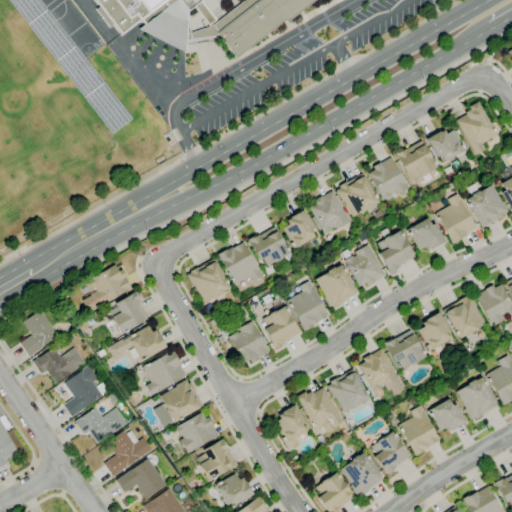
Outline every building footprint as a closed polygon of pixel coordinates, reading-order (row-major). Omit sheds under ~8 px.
[(144,25),(140,20),(121,35),(112,24),(109,27),(95,9),(99,7),(93,0),(200,0),(215,20),(207,26),(192,7),(186,11),(185,41),(185,52),(138,29),(144,25)] [(258,0),(217,32),(212,25),(244,0),(258,0)] [(315,0),(287,22),(285,20),(236,58),(216,33),(217,32),(258,0),(315,0)] [(215,36),(190,40),(185,41),(186,11),(189,33),(208,27),(211,24),(211,25),(212,25),(217,32),(216,33),(214,35),(215,36)] [(474,155),(454,121),(465,114),(464,113),(469,110),(467,107),(476,102),(489,125),(491,124),(496,133),(495,134),(496,135),(481,144),(484,149),(474,155)] [(442,163),(438,156),(435,157),(425,139),(438,131),(439,133),(443,130),(445,134),(451,130),(463,151),(442,163)] [(410,181),(405,173),(393,153),(401,149),(401,150),(404,149),(405,149),(420,140),(423,144),(423,145),(435,167),(428,172),(428,173),(419,178),(418,177),(413,180),(413,179),(410,181)] [(382,200),(366,174),(373,170),(371,167),(379,162),(379,163),(390,157),(408,188),(395,195),(393,192),(390,194),(390,195),(382,200)] [(453,169),(450,163),(456,159),(459,165),(453,169)] [(511,209),(510,211),(500,193),(503,191),(499,183),(503,181),(499,174),(502,173),(504,170),(507,168),(510,166),(511,165),(511,209)] [(351,217),(342,200),(341,201),(335,190),(339,188),(337,186),(345,182),(361,173),(363,177),(377,202),(371,206),(372,207),(365,211),(364,210),(351,217)] [(480,229),(464,200),(470,196),(470,195),(466,188),(472,184),(477,192),(490,185),(499,202),(501,201),(506,211),(502,213),(504,216),(497,220),(496,219),(480,229)] [(324,234),(307,208),(314,204),(312,201),(319,196),(320,197),(330,191),(349,221),(336,229),(334,226),(331,228),(331,229),(324,234)] [(452,244),(438,220),(437,221),(433,215),(435,215),(434,213),(449,205),(446,199),(455,194),(475,228),(464,234),(464,235),(460,238),(460,239),(452,244)] [(377,222),(370,215),(380,205),(387,212),(377,222)] [(300,252),(297,246),(292,249),(281,228),(287,224),(285,221),(289,219),(289,218),(302,210),(312,228),(309,230),(313,237),(308,240),(311,246),(300,252)] [(417,251),(405,230),(409,228),(425,218),(429,225),(433,223),(443,241),(431,249),(430,248),(426,250),(424,247),(417,251)] [(267,265),(262,257),(258,260),(246,240),(254,235),(254,237),(257,235),(258,236),(273,227),(276,232),(275,232),(289,254),(273,263),(273,262),(271,263),(271,262),(267,265)] [(389,275),(377,254),(381,252),(376,243),(383,239),(379,232),(385,228),(389,236),(398,231),(410,252),(413,257),(397,266),(398,267),(395,268),(396,270),(389,275)] [(361,243),(358,238),(363,235),(366,240),(361,243)] [(234,285),(233,284),(232,285),(230,282),(231,281),(229,278),(230,278),(216,255),(225,249),(226,250),(230,247),(231,248),(242,242),(262,276),(252,282),(249,277),(234,285)] [(358,287),(342,261),(343,260),(339,254),(347,249),(352,257),(355,255),(353,252),(366,245),(384,275),(373,282),(366,286),(364,283),(358,287)] [(202,303),(193,286),(192,287),(185,275),(189,273),(189,272),(196,267),(196,268),(212,259),(214,262),(228,288),(222,291),(223,293),(216,297),(215,295),(202,303)] [(88,313),(81,301),(90,296),(90,294),(95,291),(94,288),(92,289),(87,280),(113,265),(117,272),(120,270),(125,277),(124,278),(130,288),(88,313)] [(334,307),(332,305),(328,307),(322,297),(323,296),(314,280),(326,272),(325,271),(332,267),(333,269),(339,265),(353,289),(356,293),(340,302),(341,303),(334,307)] [(511,274),(503,279),(511,297),(511,274)] [(303,331),(290,307),(289,308),(287,305),(285,302),(286,302),(286,301),(301,292),(298,286),(307,281),(326,315),(316,321),(316,322),(311,325),(312,326),(303,331)] [(491,327),(473,296),(484,290),(483,289),(491,285),(492,288),(499,284),(511,307),(511,312),(506,316),(505,314),(502,316),(504,319),(491,327)] [(113,338),(103,320),(108,318),(106,315),(109,314),(107,312),(116,307),(114,303),(133,292),(138,300),(137,300),(147,321),(113,338)] [(471,333),(465,336),(464,335),(458,339),(441,310),(457,301),(464,296),(465,299),(470,296),(475,306),(474,307),(484,324),(477,328),(478,330),(471,333)] [(274,349),(263,329),(266,327),(261,319),(271,313),(267,306),(279,300),(282,307),(283,306),(295,327),(298,333),(283,342),(280,344),(281,345),(274,349)] [(28,356),(19,343),(30,335),(21,322),(39,310),(57,335),(28,356)] [(427,352),(416,331),(422,327),(420,323),(424,321),(424,320),(437,312),(448,331),(444,333),(448,339),(427,352)] [(81,331),(76,326),(83,320),(88,325),(81,331)] [(242,363),(227,337),(235,332),(236,334),(239,332),(238,329),(250,321),(268,352),(257,358),(258,359),(250,363),(248,360),(242,363)] [(511,333),(509,335),(502,325),(510,321),(511,324),(511,333)] [(114,359),(107,347),(131,333),(131,334),(147,325),(151,331),(154,330),(157,334),(157,333),(165,347),(147,357),(145,354),(139,357),(132,346),(120,354),(121,355),(114,359)] [(402,369),(397,361),(393,363),(382,343),(389,339),(390,340),(393,338),(393,339),(409,330),(411,334),(424,357),(417,361),(418,362),(413,364),(408,367),(407,366),(402,369)] [(55,384),(46,370),(40,374),(31,362),(52,347),(59,357),(72,347),(84,363),(55,384)] [(98,357),(96,352),(102,349),(105,354),(98,357)] [(372,392),(370,389),(369,389),(356,366),(363,362),(361,359),(368,354),(369,355),(380,349),(397,380),(384,387),(382,384),(379,386),(380,387),(372,392)] [(150,395),(145,385),(150,383),(140,367),(150,361),(150,363),(171,350),(179,364),(178,365),(184,376),(150,395)] [(502,406),(488,382),(487,382),(486,379),(487,379),(483,375),(499,366),(496,361),(506,355),(511,366),(511,398),(511,399),(511,400),(502,406)] [(70,418),(62,406),(74,397),(63,383),(82,369),(95,386),(101,382),(107,391),(70,418)] [(342,413),(333,396),(331,397),(325,386),(329,384),(328,382),(336,378),(352,369),(354,373),(362,388),(363,388),(367,395),(366,395),(368,398),(361,401),(362,403),(356,406),(355,405),(342,413)] [(105,379),(101,375),(106,371),(109,376),(105,379)] [(468,420),(462,410),(464,409),(454,392),(467,385),(466,383),(473,379),(474,381),(480,377),(494,402),(496,406),(481,415),(474,420),(472,417),(468,420)] [(173,423),(170,416),(168,417),(164,410),(166,409),(158,396),(175,386),(174,385),(184,379),(187,383),(189,382),(194,390),(193,391),(202,406),(201,406),(173,423)] [(313,430),(313,429),(312,430),(306,419),(307,418),(295,397),(303,392),(305,395),(310,392),(311,394),(322,387),(341,422),(332,427),(328,421),(313,430)] [(438,432),(429,417),(427,414),(426,411),(447,399),(451,406),(454,404),(464,422),(451,430),(451,429),(447,431),(445,428),(438,432)] [(287,450),(280,439),(281,438),(272,423),(279,419),(277,416),(281,413),(280,412),(293,405),(304,423),(300,425),(304,432),(293,438),(297,445),(287,450)] [(414,456),(400,432),(399,433),(398,430),(398,429),(396,427),(397,427),(396,425),(411,417),(408,411),(418,406),(437,440),(427,446),(427,447),(422,450),(423,451),(414,456)] [(96,444),(87,430),(82,434),(73,422),(94,407),(101,417),(114,407),(125,424),(96,444)] [(0,471),(0,408),(1,410),(2,413),(0,414),(1,416),(3,415),(9,426),(5,429),(16,450),(2,458),(4,464),(6,468),(0,471)] [(187,453),(179,440),(182,438),(181,435),(179,436),(174,427),(200,412),(204,419),(208,417),(212,424),(211,425),(217,435),(187,453)] [(112,476),(102,463),(115,455),(106,442),(122,430),(125,434),(130,431),(137,441),(142,438),(150,449),(112,476)] [(386,476),(372,457),(375,455),(369,447),(390,432),(405,451),(408,456),(394,467),(391,469),(392,471),(386,476)] [(209,481),(204,472),(203,472),(196,458),(204,453),(202,450),(221,438),(225,444),(224,445),(227,450),(225,451),(234,466),(232,467),(209,481)] [(355,496),(349,486),(350,486),(338,470),(350,461),(349,460),(356,455),(356,456),(362,452),(379,475),(382,479),(368,489),(368,490),(361,495),(360,492),(355,496)] [(145,499),(135,485),(123,493),(115,480),(146,458),(160,479),(165,475),(168,481),(164,484),(165,485),(145,499)] [(293,473),(290,469),(296,465),(299,469),(293,473)] [(325,511),(316,498),(319,495),(313,488),(326,479),(334,472),(349,492),(352,497),(338,508),(339,508),(336,510),(337,511),(325,511)] [(226,505),(213,484),(217,481),(218,482),(235,473),(239,479),(241,477),(243,481),(245,481),(252,494),(234,505),(232,501),(226,505)] [(511,509),(507,501),(504,503),(492,483),(500,479),(501,479),(503,478),(504,479),(511,474),(511,509)] [(468,511),(461,499),(470,494),(470,495),(475,492),(475,493),(486,486),(500,511),(468,511)] [(146,511),(142,506),(167,488),(183,511),(146,511)] [(236,511),(257,497),(266,510),(264,511),(236,511)]
